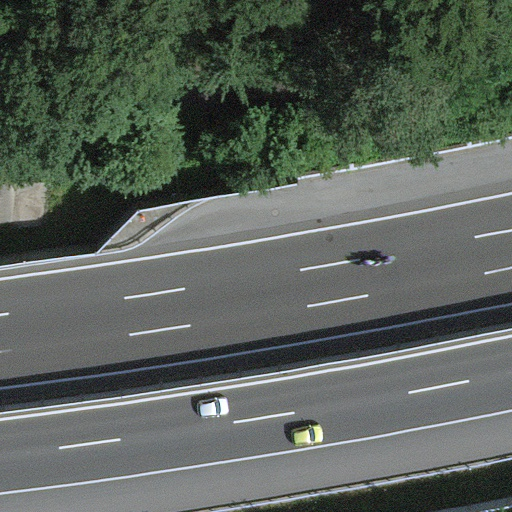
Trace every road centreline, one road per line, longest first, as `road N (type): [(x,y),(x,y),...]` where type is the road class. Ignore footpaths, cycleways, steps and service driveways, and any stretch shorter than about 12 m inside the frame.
road 1 (motorway): [(511,252),(166,321),(0,344)]
road 2 (motorway): [(0,472),(306,431),(511,386)]
